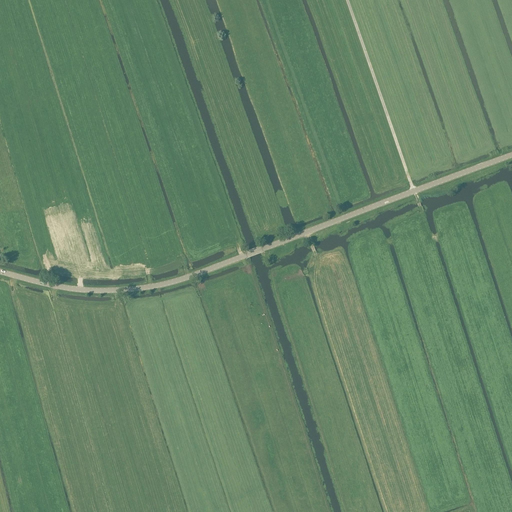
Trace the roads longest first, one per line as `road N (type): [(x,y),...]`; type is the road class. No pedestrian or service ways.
road 1 (unclassified): [(246,255),(511,154)]
road 2 (unclassified): [(246,255),(153,287),(114,291),(0,272)]
road 3 (track): [(413,191),(346,0)]
